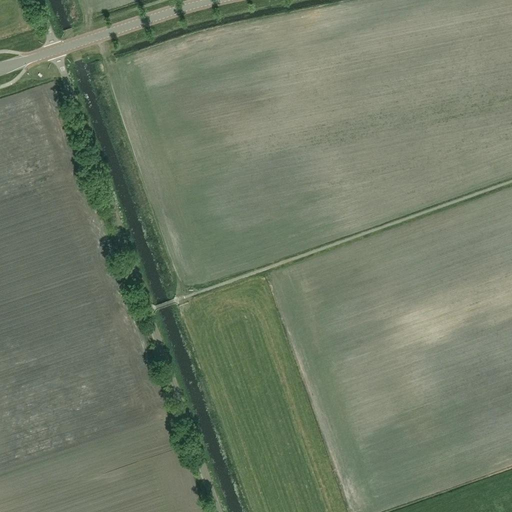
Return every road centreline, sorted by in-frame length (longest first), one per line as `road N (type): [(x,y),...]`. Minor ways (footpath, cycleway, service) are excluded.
road 1 (unclassified): [(216,511),(56,50)]
road 2 (tertiary): [(56,50),(218,0)]
